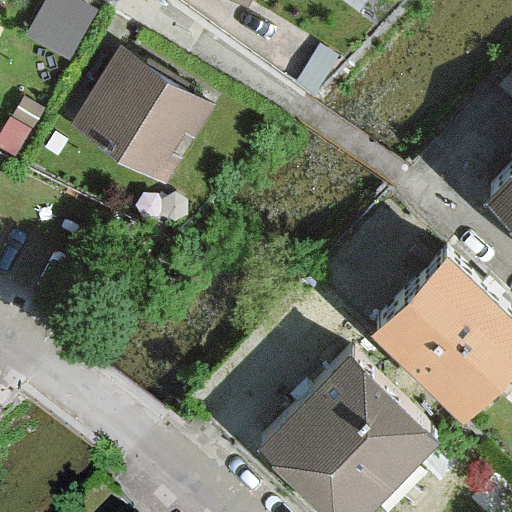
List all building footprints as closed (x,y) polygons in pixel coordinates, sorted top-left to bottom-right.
[(0,0),(0,149),(78,0),(0,0)] [(240,0),(260,12),(267,0),(240,0)] [(127,50),(81,121),(174,181),(220,109),(127,50)] [(511,339),(511,311),(427,231),(357,306),(456,399),(511,339)] [(425,422),(333,336),(249,424),(341,511),(425,422)]
